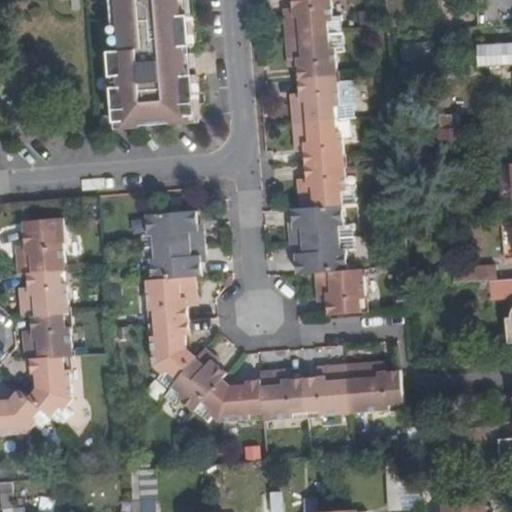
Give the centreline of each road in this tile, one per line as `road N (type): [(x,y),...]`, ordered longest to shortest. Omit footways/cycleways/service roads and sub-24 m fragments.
road 1 (unclassified): [(0,185),(241,167)]
road 2 (unclassified): [(241,167),(231,0)]
road 3 (unclassified): [(398,332),(266,340)]
road 4 (unclassified): [(247,281),(231,282),(216,300),(215,323),(237,343),(266,340)]
